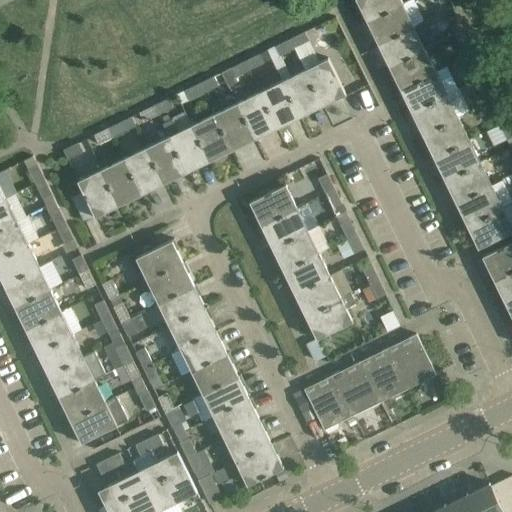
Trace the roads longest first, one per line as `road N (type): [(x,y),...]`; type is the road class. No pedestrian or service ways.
road 1 (residential): [(332,497),(202,232),(202,212)]
road 2 (residential): [(511,386),(466,295),(429,277),(354,131)]
road 3 (residential): [(332,497),(511,405)]
road 4 (residential): [(202,212),(215,194),(354,131)]
road 5 (residential): [(0,406),(31,473),(67,490),(78,511)]
road 6 (residential): [(84,254),(179,211),(202,212)]
